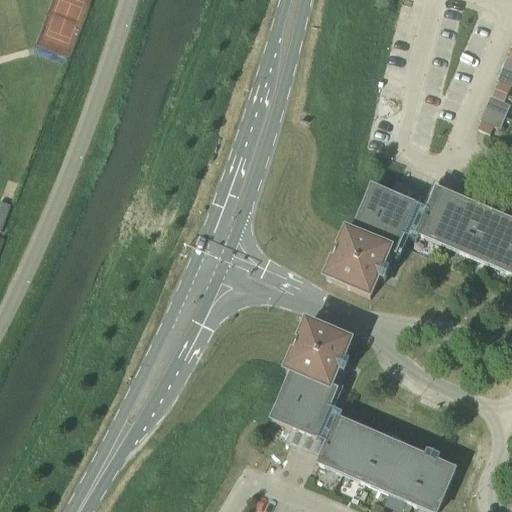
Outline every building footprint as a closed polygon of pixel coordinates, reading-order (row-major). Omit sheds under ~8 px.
[(495,93),(507,98),(511,90),(499,85),(495,93)] [(507,98),(495,93),(492,101),(504,106),(507,98)] [(482,125),(481,127),(478,134),(490,139),(493,130),(482,125)] [(406,234),(417,210),(402,203),(407,191),(397,186),(391,199),(372,191),(352,237),(346,235),(325,283),(370,302),(378,283),(390,256),(396,258),(406,234)] [(417,210),(406,234),(511,279),(511,226),(436,194),(428,215),(417,210)] [(11,209),(0,205),(0,235),(1,235),(11,209)] [(316,443),(329,413),(337,395),(331,392),(351,346),(307,327),(286,375),(291,377),(271,424),(295,434),(316,443)] [(327,419),(316,443),(327,448),(322,461),(318,469),(419,511),(438,511),(452,482),(453,479),(455,474),(340,424),(327,419)]
